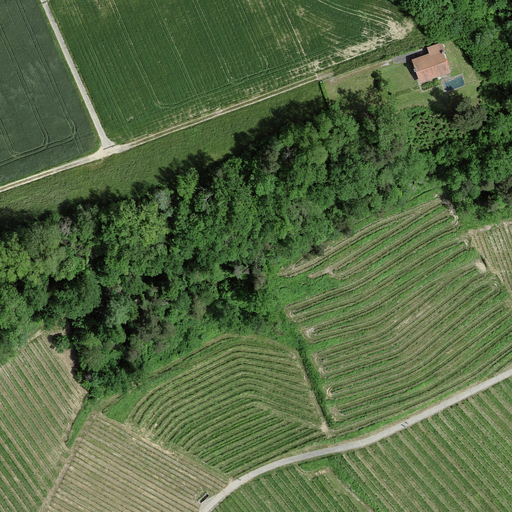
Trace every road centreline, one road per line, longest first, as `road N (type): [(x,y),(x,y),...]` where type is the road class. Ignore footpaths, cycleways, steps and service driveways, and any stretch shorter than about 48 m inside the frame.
road 1 (track): [(0,362),(37,329),(82,309),(223,272),(272,272),(344,227),(439,186),(458,181),(511,193)]
road 2 (track): [(511,371),(394,431),(242,478),(203,511)]
road 3 (track): [(109,151),(324,74),(332,81),(422,49)]
road 4 (track): [(43,0),(109,151)]
